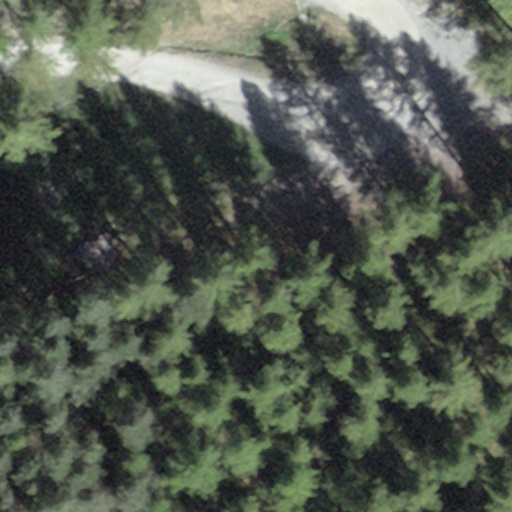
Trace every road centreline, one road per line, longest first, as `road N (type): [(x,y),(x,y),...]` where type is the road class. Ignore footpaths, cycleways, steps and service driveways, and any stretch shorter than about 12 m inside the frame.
road 1 (track): [(0,80),(149,70),(359,72),(396,27),(376,0)]
road 2 (track): [(511,70),(396,27)]
